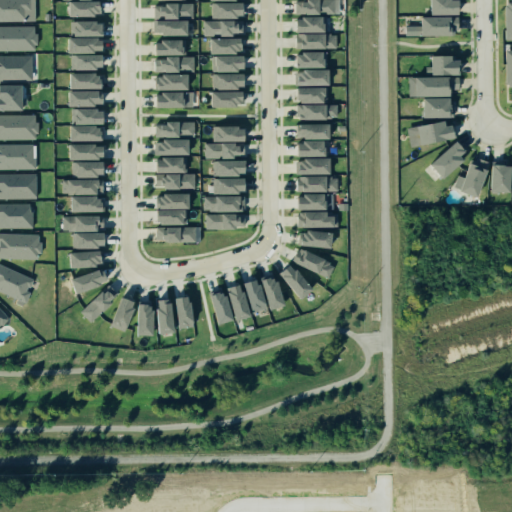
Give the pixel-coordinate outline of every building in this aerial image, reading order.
[(31,0),(0,0),(0,20),(26,20),(26,10),(32,10),(31,0)] [(94,0),(95,14),(62,15),(62,1),(94,0)] [(293,14),(293,0),(332,0),(332,14),(293,14)] [(424,13),(423,0),(450,0),(450,12),(424,13)] [(503,0),(511,0),(511,38),(503,38),(503,0)] [(244,2),(244,18),(212,18),(212,2),(244,2)] [(193,3),(193,16),(155,17),(154,4),(193,3)] [(414,32),(414,17),(455,15),(455,27),(447,27),(447,31),(414,32)] [(294,17),(294,31),(323,31),(323,16),(294,17)] [(94,19),(94,35),(66,34),(66,19),(94,19)] [(189,20),(190,34),(156,35),(156,21),(189,20)] [(204,22),(204,36),(242,36),(242,22),(204,22)] [(36,26),(0,26),(0,49),(36,49),(36,26)] [(295,47),(295,32),(335,32),(335,46),(295,47)] [(94,37),(94,51),(63,51),(63,38),(94,37)] [(212,38),(212,51),(242,52),(242,38),(212,38)] [(158,54),(158,40),(186,40),(186,54),(158,54)] [(295,52),(295,67),(324,66),(323,51),(295,52)] [(94,54),(94,67),(68,68),(67,55),(94,54)] [(451,71),(424,73),(424,54),(443,54),(443,60),(451,60),(451,71)] [(213,55),(212,69),(244,69),(244,56),(213,55)] [(0,56),(0,81),(36,81),(35,57),(0,56)] [(156,71),(156,57),(194,56),(194,70),(156,71)] [(324,84),(324,69),(291,71),(292,85),(324,84)] [(63,71),(63,85),(92,86),(93,73),(63,71)] [(158,88),(158,74),(190,74),(190,88),(158,88)] [(214,74),(214,88),(246,88),(246,74),(214,74)] [(411,94),(410,77),(454,76),(454,88),(441,89),(441,92),(411,94)] [(327,88),(328,102),(297,103),(296,89),(327,88)] [(0,90),(0,112),(29,112),(28,90),(0,90)] [(63,91),(63,105),(93,105),(93,90),(63,91)] [(213,91),(213,107),(245,106),(245,91),(213,91)] [(157,108),(157,92),(188,92),(187,108),(157,108)] [(416,96),(440,95),(440,115),(417,116),(416,96)] [(338,103),(338,117),(296,119),(295,105),(338,103)] [(67,108),(67,123),(96,123),(96,109),(67,108)] [(0,115),(0,139),(35,139),(34,115),(0,115)] [(405,128),(440,120),(444,136),(409,144),(405,128)] [(156,136),(156,124),(194,121),(195,136),(156,136)] [(324,139),(324,124),(291,124),(291,140),(324,139)] [(63,125),(63,140),(92,140),(93,125),(63,125)] [(213,127),(214,140),(246,139),(246,127),(213,127)] [(448,139),(457,150),(452,154),(455,159),(435,176),(425,163),(429,160),(427,157),(448,139)] [(158,140),(159,154),(192,154),(191,140),(158,140)] [(293,140),(293,155),(321,155),(321,140),(293,140)] [(205,141),(207,159),(247,157),(246,141),(205,141)] [(62,144),(61,159),(94,160),(95,144),(62,144)] [(37,145),(0,145),(0,168),(38,168),(37,145)] [(156,158),(156,171),(188,170),(187,157),(156,158)] [(292,158),(293,173),(324,172),(324,158),(292,158)] [(470,195),(454,189),(464,158),(480,164),(470,195)] [(212,161),(214,176),(247,175),(246,159),(212,161)] [(68,163),(68,177),(96,178),(96,163),(68,163)] [(503,165),(501,190),(484,189),(485,164),(503,165)] [(0,173),(0,197),(35,197),(35,173),(0,173)] [(157,174),(157,189),(196,188),(196,173),(157,174)] [(293,176),(293,190),(332,191),(333,176),(293,176)] [(62,180),(62,195),(73,195),(97,194),(96,179),(62,180)] [(215,179),(215,194),(247,193),(246,179),(215,179)] [(161,194),(161,207),(192,207),(191,193),(161,194)] [(295,194),(295,209),(324,209),(324,194),(295,194)] [(64,196),(65,212),(96,211),(95,195),(64,196)] [(205,197),(205,211),(246,210),(245,196),(205,197)] [(0,204),(0,227),(39,228),(40,205),(0,204)] [(160,209),(158,223),(188,224),(188,211),(160,209)] [(297,226),(330,225),(329,211),(297,212),(297,226)] [(206,214),(207,228),(246,228),(245,214),(206,214)] [(63,216),(63,230),(99,230),(98,216),(63,216)] [(158,225),(159,238),(198,241),(197,229),(158,225)] [(297,244),(327,247),(329,233),(299,230),(297,244)] [(0,232),(0,256),(36,258),(36,252),(40,252),(40,242),(37,242),(37,234),(0,232)] [(70,234),(70,247),(99,247),(99,234),(70,234)] [(293,260),(326,276),(332,264),(299,248),(293,260)] [(66,253),(67,268),(99,266),(98,250),(66,253)] [(276,270),(296,296),(307,287),(286,261),(276,270)] [(0,263),(0,292),(20,305),(32,285),(0,263)] [(97,269),(103,283),(72,294),(66,280),(97,269)] [(259,279),(267,309),(281,305),(273,275),(259,279)] [(243,283),(250,310),(264,307),(257,279),(243,283)] [(227,288),(236,318),(249,314),(239,284),(227,288)] [(112,296),(100,285),(75,310),(86,322),(112,296)] [(210,296),(217,324),(231,320),(224,293),(210,296)] [(168,297),(172,326),(186,324),(182,295),(168,297)] [(102,325),(114,296),(128,302),(116,331),(102,325)] [(151,333),(147,302),(162,300),(167,331),(151,333)] [(130,303),(130,334),(144,334),(144,303),(130,303)] [(0,306),(0,324),(1,324),(4,324),(8,321),(9,316),(0,306)]
